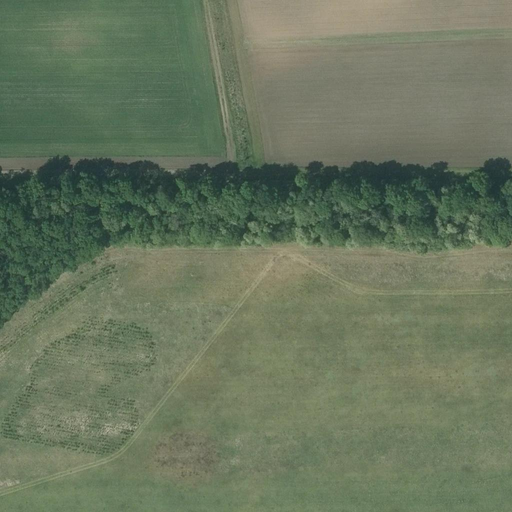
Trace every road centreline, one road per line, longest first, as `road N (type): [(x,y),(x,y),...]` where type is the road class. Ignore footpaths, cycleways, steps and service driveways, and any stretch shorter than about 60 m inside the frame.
road 1 (track): [(0,494),(119,453),(282,250),(361,290),(511,290)]
road 2 (track): [(511,251),(420,259),(129,249),(81,263),(0,323)]
